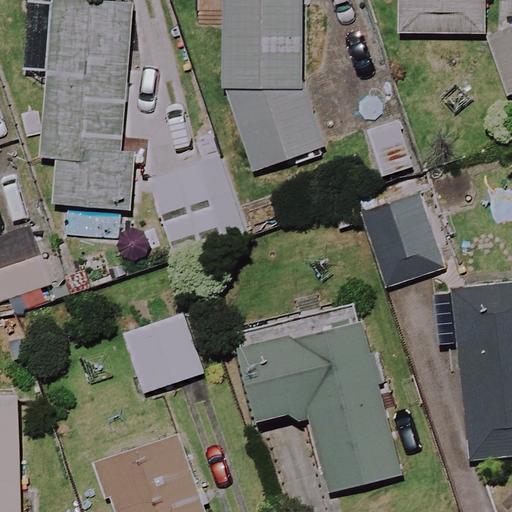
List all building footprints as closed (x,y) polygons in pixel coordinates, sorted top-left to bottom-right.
[(303,98),(302,0),(220,0),(220,85),(249,175),(314,155),(303,98)] [(483,35),(483,0),(397,0),(397,34),(483,35)] [(129,4),(46,5),(47,157),(56,157),(56,208),(130,208),(129,4)] [(511,93),(511,28),(490,34),(507,95),(511,93)] [(415,169),(402,122),(367,131),(380,178),(415,169)] [(246,237),(221,158),(150,181),(175,260),(246,237)] [(511,212),(511,181),(482,178),(479,209),(511,212)] [(450,266),(424,193),(362,216),(389,288),(450,266)] [(0,301),(50,285),(32,230),(0,240),(0,301)] [(511,457),(511,282),(446,291),(468,463),(511,457)] [(401,477),(365,311),(322,320),(325,330),(281,339),(278,326),(238,335),(256,422),(311,411),(328,493),(401,477)] [(205,375),(186,316),(124,336),(143,395),(205,375)] [(19,511),(16,403),(0,403),(0,511),(19,511)] [(205,511),(178,437),(102,465),(118,511),(205,511)]
